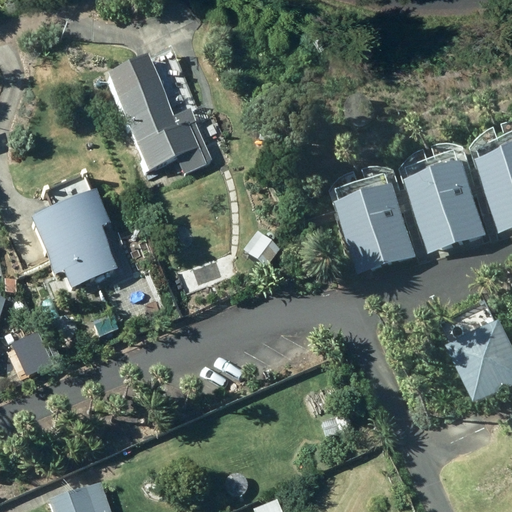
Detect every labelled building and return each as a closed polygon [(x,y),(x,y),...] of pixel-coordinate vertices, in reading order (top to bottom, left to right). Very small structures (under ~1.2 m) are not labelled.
[(151,66),(106,85),(147,178),(175,166),(181,180),(215,166),(191,113),(175,121),(151,66)] [(511,135),(480,144),(483,155),(479,156),(500,231),(511,227),(511,135)] [(459,161),(457,153),(410,167),(413,175),(407,177),(429,252),(488,234),(465,159),(459,161)] [(389,184),(386,176),(339,190),(341,199),(337,200),(358,273),(417,255),(395,182),(389,184)] [(71,299),(117,278),(100,240),(110,235),(94,199),(29,229),(54,285),(63,282),(71,299)] [(285,254),(258,235),(242,257),(268,277),(285,254)] [(511,383),(511,340),(501,317),(499,318),(491,300),(440,323),(475,400),(511,383)] [(46,499),(50,511),(108,511),(96,480),(46,499)] [(279,511),(275,503),(253,511),(279,511)]
